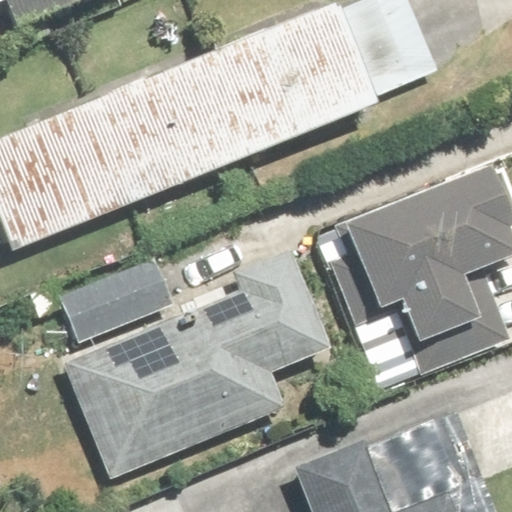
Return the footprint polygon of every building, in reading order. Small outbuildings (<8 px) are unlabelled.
[(425,0),(336,0),(0,120),(0,222),(11,254),(459,94),(425,0)] [(0,0),(0,6),(3,6),(15,35),(98,0),(0,0)] [(375,311),(401,394),(500,344),(477,273),(511,255),(511,192),(502,160),(332,245),(356,321),(375,311)] [(51,368),(109,495),(344,388),(286,261),(51,368)] [(482,511),(460,460),(366,501),(347,458),(287,484),(298,511),(482,511)]
